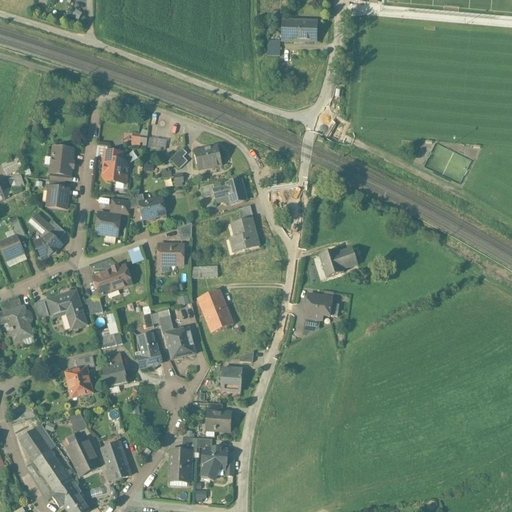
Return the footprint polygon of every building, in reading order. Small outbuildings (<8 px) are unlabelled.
[(316,23),(283,22),(282,42),(316,43),(316,23)] [(280,41),(268,41),(267,56),(280,57),(280,41)] [(148,148),(165,149),(166,140),(149,138),(148,148)] [(217,148),(197,152),(201,171),(202,171),(201,169),(220,165),(221,167),(217,148)] [(65,149),(62,149),(59,152),(59,154),(56,156),(53,155),(52,159),(46,158),(45,166),(51,167),(50,175),(54,175),(60,176),(70,177),(73,153),(68,153),(65,149)] [(182,150),(171,161),(179,170),(187,162),(183,158),(187,154),(182,150)] [(122,154),(108,152),(107,160),(121,162),(122,154)] [(18,158),(1,166),(6,177),(23,169),(18,158)] [(107,160),(106,160),(103,177),(107,182),(125,184),(126,176),(128,177),(128,171),(126,171),(127,167),(123,162),(121,162),(107,160)] [(21,176),(8,180),(13,194),(22,191),(21,189),(25,188),(21,176)] [(183,176),(173,177),(175,188),(182,186),(182,183),(184,182),(183,176)] [(54,181),(48,180),(47,188),(49,188),(50,188),(65,190),(65,183),(60,182),(54,181)] [(247,201),(241,181),(225,185),(231,205),(247,201)] [(213,186),(201,189),(204,199),(214,196),(213,190),(214,190),(213,186)] [(65,190),(50,188),(49,188),(47,208),(66,210),(69,190),(65,190)] [(143,196),(131,198),(130,204),(130,210),(140,208),(140,204),(144,203),(143,196)] [(144,203),(140,204),(140,208),(143,221),(150,219),(152,221),(155,221),(156,218),(165,216),(162,200),(144,203)] [(130,204),(113,202),(111,213),(129,215),(130,210),(130,204)] [(250,207),(238,210),(241,222),(252,219),(252,220),(254,220),(250,207)] [(120,218),(98,214),(96,234),(117,237),(120,218)] [(48,226),(36,216),(32,220),(32,227),(44,238),(48,234),(45,230),(48,226)] [(241,222),(232,225),(235,239),(233,239),(237,254),(259,248),(252,220),(252,219),(241,222)] [(18,221),(10,225),(16,238),(16,237),(18,241),(25,238),(18,221)] [(66,234),(52,222),(48,226),(45,230),(48,234),(58,242),(66,234)] [(192,225),(177,229),(181,243),(192,239),(192,225)] [(58,242),(48,234),(44,238),(42,240),(35,244),(42,260),(49,257),(56,252),(62,246),(58,242)] [(16,238),(0,244),(0,247),(6,262),(7,261),(6,260),(12,257),(14,258),(24,254),(18,241),(16,237),(16,238)] [(184,247),(160,247),(159,266),(183,267),(184,247)] [(138,248),(126,252),(131,265),(143,261),(138,248)] [(352,249),(337,254),(337,255),(343,271),(358,266),(352,249)] [(336,251),(319,257),(326,279),(344,274),(343,271),(337,255),(337,254),(336,251)] [(117,267),(112,269),(114,275),(111,276),(110,273),(94,278),(101,297),(132,286),(125,267),(118,270),(117,267)] [(217,279),(217,268),(192,269),(192,280),(217,279)] [(220,292),(198,301),(212,335),(235,326),(220,292)] [(76,293),(47,302),(53,319),(67,315),(72,331),(86,326),(76,293)] [(332,299),(308,295),(305,319),(322,322),(323,317),(329,318),(332,299)] [(179,301),(182,301),(183,305),(189,304),(187,296),(179,298),(179,301)] [(99,297),(86,301),(91,316),(103,313),(99,297)] [(19,300),(1,307),(3,315),(22,309),(19,300)] [(44,303),(34,306),(38,320),(49,317),(44,303)] [(3,315),(0,315),(0,326),(11,323),(13,330),(9,331),(9,333),(12,333),(15,343),(33,338),(29,324),(30,324),(31,323),(31,322),(32,321),(32,320),(31,316),(30,316),(30,315),(29,314),(27,314),(24,314),(22,309),(3,315)] [(169,311),(158,314),(160,320),(170,317),(169,311)] [(151,315),(143,316),(146,330),(154,328),(151,315)] [(170,317),(160,320),(164,336),(166,336),(165,335),(174,333),(170,317)] [(114,322),(107,323),(108,335),(115,334),(114,322)] [(174,333),(165,335),(166,336),(172,361),(196,355),(189,330),(174,333)] [(120,334),(113,336),(116,346),(123,345),(120,334)] [(152,336),(139,339),(141,348),(140,348),(143,358),(138,359),(141,369),(162,364),(159,354),(158,354),(156,346),(154,346),(152,336)] [(254,354),(240,354),(239,365),(259,366),(259,357),(254,357),(254,354)] [(120,355),(108,358),(109,364),(105,365),(105,369),(102,369),(107,390),(128,385),(120,355)] [(93,358),(76,362),(78,371),(87,368),(87,369),(95,368),(93,358)] [(78,371),(65,374),(71,400),(93,395),(87,369),(87,368),(78,371)] [(222,370),(221,389),(241,390),(242,371),(222,370)] [(130,406),(130,415),(139,415),(139,406),(130,406)] [(21,408),(8,413),(12,425),(25,421),(21,408)] [(208,413),(206,432),(207,432),(207,430),(215,430),(215,432),(230,433),(231,414),(208,413)] [(81,416),(68,418),(76,434),(87,428),(81,416)] [(121,421),(115,424),(119,435),(125,433),(121,421)] [(69,480),(36,430),(19,440),(40,472),(39,472),(42,477),(43,477),(52,490),(52,491),(55,496),(72,485),(73,487),(76,485),(71,479),(69,480)] [(137,431),(126,433),(128,444),(138,442),(137,431)] [(87,439),(67,449),(80,478),(100,468),(87,439)] [(120,444),(102,450),(102,451),(113,483),(131,477),(120,444)] [(227,451),(206,449),(205,464),(205,468),(202,477),(211,481),(215,469),(225,470),(225,475),(226,475),(226,469),(226,462),(227,451)] [(170,463),(169,483),(190,484),(190,481),(189,481),(189,473),(190,473),(191,453),(171,452),(170,453),(173,453),(172,464),(170,463)] [(76,485),(73,487),(72,485),(55,496),(52,498),(60,509),(64,507),(67,511),(89,511),(90,511),(79,496),(82,494),(76,485)] [(195,487),(195,503),(204,503),(204,491),(200,491),(200,487),(195,487)]
